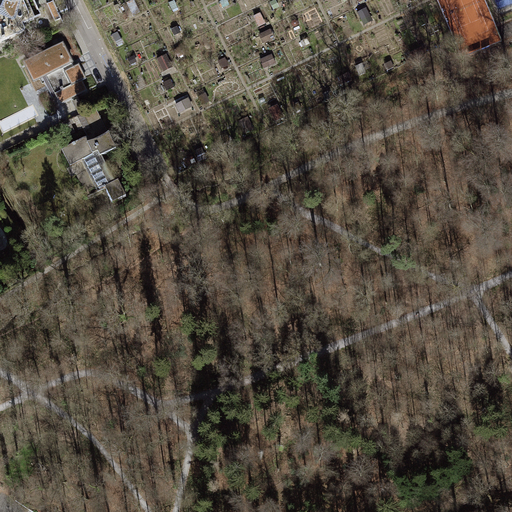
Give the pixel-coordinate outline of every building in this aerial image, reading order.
[(0,0),(0,39),(25,28),(23,22),(41,14),(34,0),(0,0)] [(61,18),(53,1),(47,3),(56,21),(61,18)] [(264,44),(276,38),(272,29),(260,35),(264,44)] [(63,44),(25,63),(34,81),(47,74),(61,102),(85,90),(81,82),(86,79),(78,65),(72,68),(69,62),(71,61),(63,44)] [(265,69),(277,64),(274,56),(262,60),(265,69)] [(177,103),(180,113),(193,109),(190,99),(177,103)] [(87,138),(62,151),(70,167),(83,160),(99,191),(105,189),(112,203),(126,197),(118,181),(114,183),(101,156),(116,148),(108,133),(96,108),(73,120),(77,129),(81,127),(87,138)]
